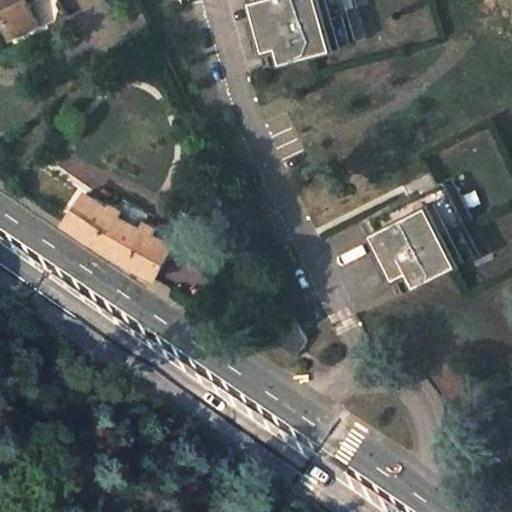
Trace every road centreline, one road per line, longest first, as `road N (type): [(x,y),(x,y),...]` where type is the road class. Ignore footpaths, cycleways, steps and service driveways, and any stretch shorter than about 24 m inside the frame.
road 1 (primary): [(298,411),(0,207)]
road 2 (residential): [(415,489),(429,465),(421,404),(397,382),(361,374),(309,396),(298,411)]
road 3 (primary): [(415,489),(298,411)]
